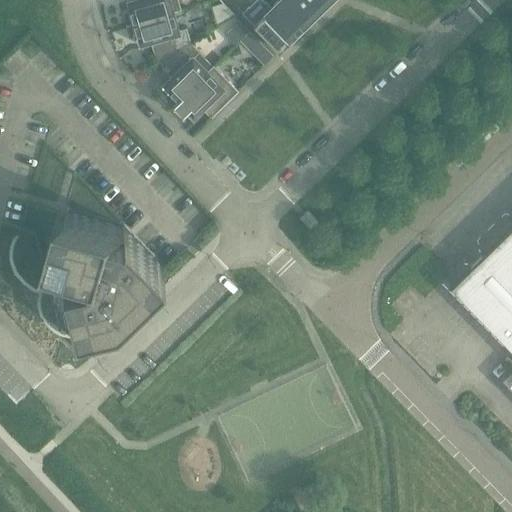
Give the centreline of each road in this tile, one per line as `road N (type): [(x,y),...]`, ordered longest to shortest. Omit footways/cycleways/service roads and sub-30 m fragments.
road 1 (unclassified): [(485,0),(246,226)]
road 2 (residential): [(76,0),(77,28),(103,79),(246,226)]
road 3 (unclassified): [(511,499),(329,304)]
road 4 (unclassified): [(246,226),(67,407)]
road 5 (unclassified): [(329,304),(511,127)]
